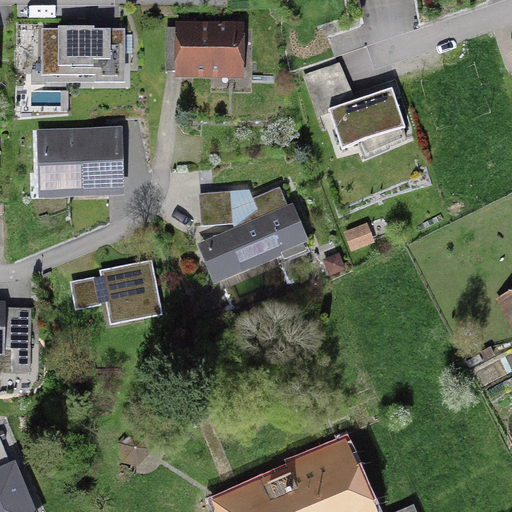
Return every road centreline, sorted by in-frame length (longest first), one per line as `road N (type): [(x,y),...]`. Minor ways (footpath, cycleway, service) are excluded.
road 1 (residential): [(0,274),(137,219),(155,199),(161,169)]
road 2 (residential): [(378,55),(511,11)]
